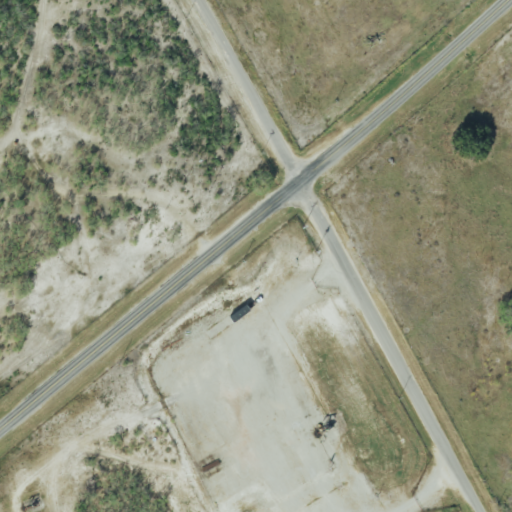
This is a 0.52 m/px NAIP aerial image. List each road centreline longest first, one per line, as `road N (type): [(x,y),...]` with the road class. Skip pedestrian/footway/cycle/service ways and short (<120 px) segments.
road 1 (secondary): [(0,430),(511,0)]
road 2 (residential): [(490,511),(202,0)]
